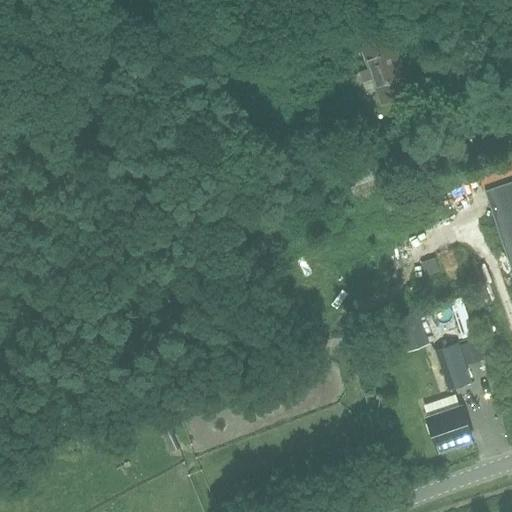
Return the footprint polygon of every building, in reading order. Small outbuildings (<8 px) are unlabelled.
[(375,26),(351,34),(356,47),(361,46),(369,67),(359,71),(363,81),(372,77),(381,102),(408,92),(399,70),(402,69),(394,48),(389,33),(379,37),(375,26)] [(396,185),(386,154),(348,166),(355,185),(351,186),(356,202),(362,200),(361,197),(364,196),(366,202),(380,197),(378,191),(396,185)] [(511,174),(483,184),(511,268),(511,174)] [(172,277),(147,276),(146,302),(171,303),(172,277)] [(406,352),(430,343),(417,310),(394,319),(406,352)] [(475,339),(458,345),(458,342),(435,350),(448,390),(471,382),(465,365),(482,359),(475,339)] [(438,450),(472,439),(461,407),(427,418),(438,450)]
